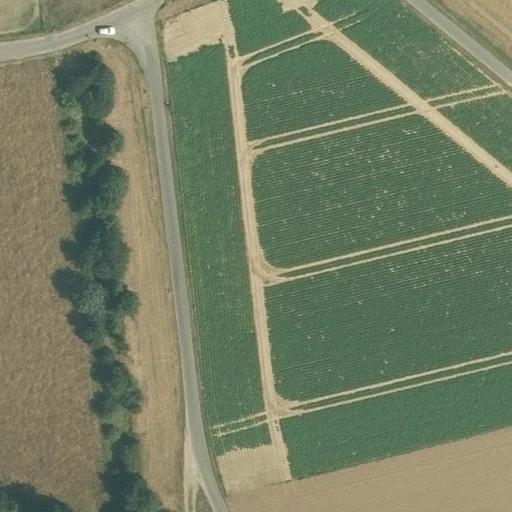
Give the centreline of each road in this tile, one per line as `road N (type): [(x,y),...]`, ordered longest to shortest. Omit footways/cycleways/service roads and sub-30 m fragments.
road 1 (tertiary): [(127,17),(151,57),(200,457),(224,511)]
road 2 (tertiary): [(127,17),(0,51)]
road 3 (tertiary): [(511,81),(414,0)]
